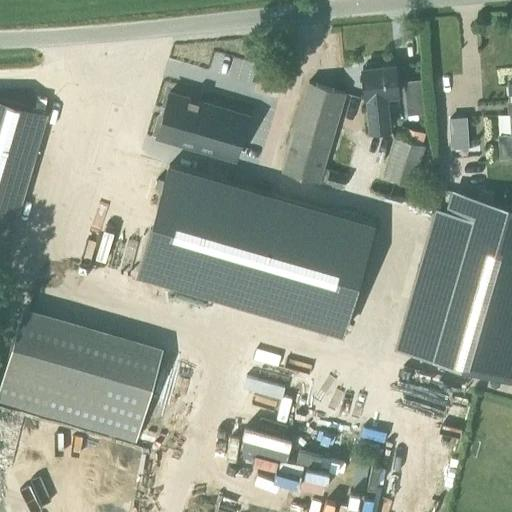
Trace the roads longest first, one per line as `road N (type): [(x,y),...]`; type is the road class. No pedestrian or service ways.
road 1 (unclassified): [(0,41),(424,0)]
road 2 (unknown): [(107,32),(66,255),(87,290),(228,328)]
road 3 (unknown): [(228,328),(364,343),(418,221)]
road 4 (unknown): [(228,328),(213,394),(167,511)]
